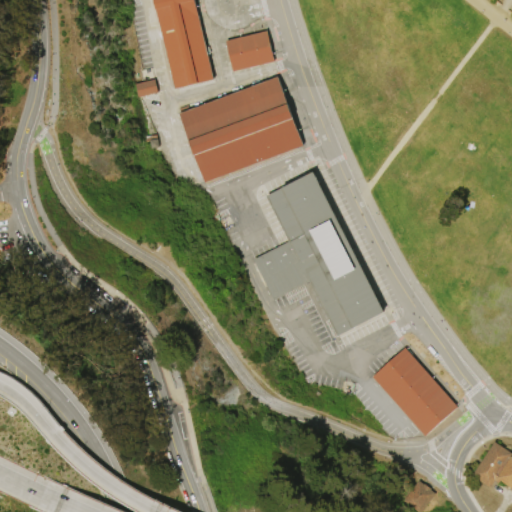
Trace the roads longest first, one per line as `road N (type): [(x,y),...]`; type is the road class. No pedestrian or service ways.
road 1 (residential): [(484,401),(371,238),(317,118),(277,0)]
road 2 (tertiary): [(177,460),(136,344),(57,272),(26,224),(15,174),(25,127)]
road 3 (motorway): [(118,511),(71,417),(0,347)]
road 4 (motorway): [(150,511),(95,478),(52,438)]
